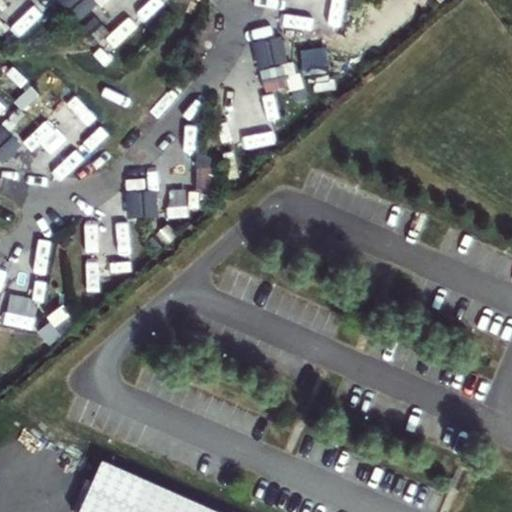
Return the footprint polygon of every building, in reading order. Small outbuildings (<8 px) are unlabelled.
[(60,0),(78,19),(96,2),(94,0),(60,0)] [(288,81),(285,36),(257,38),(260,83),(288,81)] [(327,47),(302,49),(305,82),(330,79),(327,47)] [(0,159),(3,163),(21,144),(0,124),(0,159)] [(129,191),(130,216),(158,215),(157,190),(129,191)] [(88,254),(88,274),(103,274),(104,254),(88,254)] [(54,487),(71,449),(36,433),(26,456),(15,452),(0,486),(10,491),(19,471),(54,487)] [(105,466),(90,511),(125,511),(137,476),(105,466)] [(217,511),(149,487),(139,511),(217,511)]
